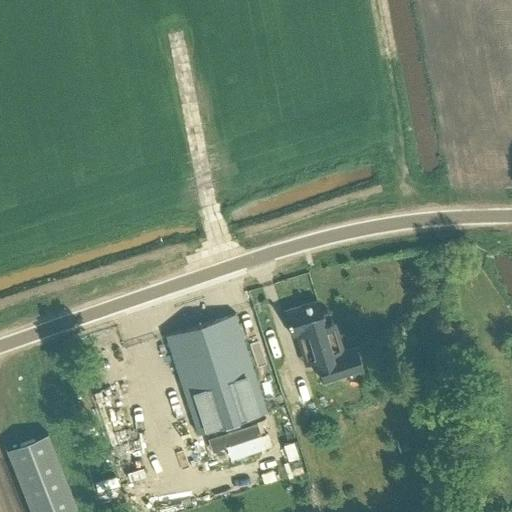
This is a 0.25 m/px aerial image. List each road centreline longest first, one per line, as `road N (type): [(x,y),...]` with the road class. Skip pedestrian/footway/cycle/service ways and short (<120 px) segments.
road 1 (tertiary): [(0,343),(296,244),(411,220),(511,215)]
road 2 (track): [(382,0),(411,220)]
